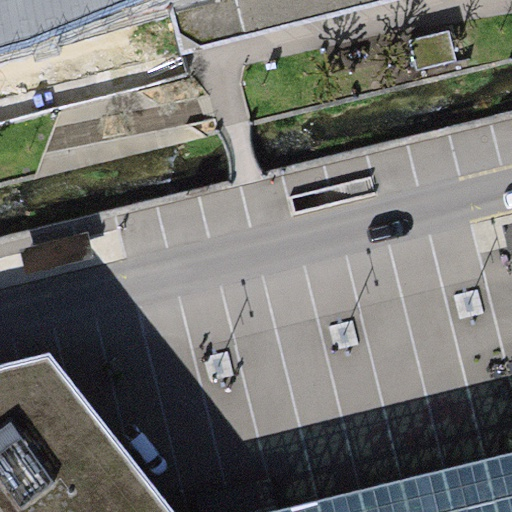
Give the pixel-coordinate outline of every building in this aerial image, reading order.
[(0,0),(0,53),(167,7),(166,2),(165,0),(0,0)] [(165,0),(166,2),(175,0),(241,0),(251,33),(370,0),(165,0)] [(406,50),(412,72),(443,64),(437,42),(406,50)] [(21,258),(26,280),(100,263),(95,240),(21,258)] [(511,511),(511,426),(254,489),(222,497),(178,419),(154,375),(0,422),(0,508),(2,511),(511,511)]
